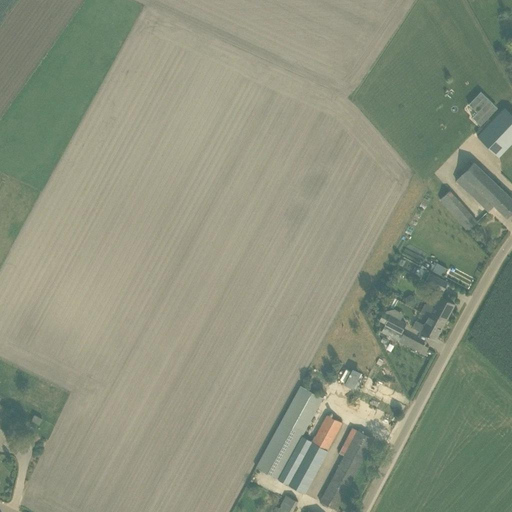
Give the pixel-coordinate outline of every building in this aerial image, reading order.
[(511,142),(511,114),(505,107),(477,136),(499,157),(511,142)] [(494,205),(506,217),(511,211),(511,198),(473,162),(461,174),(462,174),(456,180),(488,211),(494,205)] [(445,205),(454,196),(449,190),(440,199),(445,205)] [(433,261),(430,270),(446,275),(449,267),(433,261)] [(421,280),(443,292),(448,283),(429,272),(429,273),(426,271),(421,280)] [(431,312),(446,320),(454,304),(439,296),(433,308),(425,304),(421,312),(429,316),(431,312)] [(379,320),(385,323),(381,331),(414,348),(418,350),(421,343),(418,341),(401,333),(406,323),(400,321),(390,315),(383,312),(379,320)] [(421,331),(436,339),(446,320),(431,312),(429,316),(424,325),(416,321),(413,327),(421,331)] [(357,389),(365,372),(354,367),(346,383),(357,389)] [(382,384),(377,396),(398,404),(402,392),(382,384)] [(302,434),(323,398),(300,385),(281,422),(256,467),(278,479),(281,474),(291,479),(296,471),(285,465),(302,434)] [(42,419),(34,414),(31,420),(39,425),(42,419)] [(312,441),(305,455),(302,460),(317,469),(327,450),(327,449),(342,421),(328,414),(313,442),(312,441)] [(320,501),(336,510),(374,438),(358,430),(320,501)]
